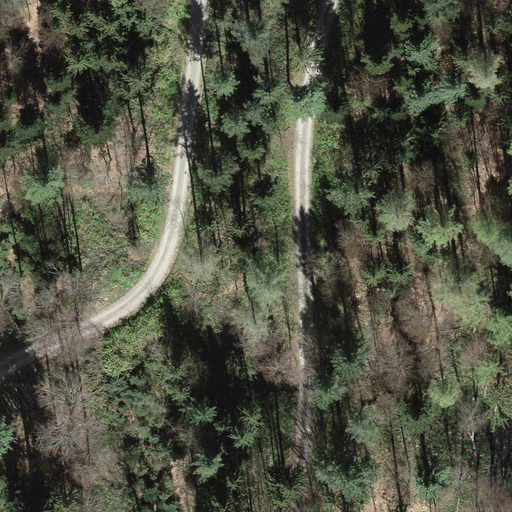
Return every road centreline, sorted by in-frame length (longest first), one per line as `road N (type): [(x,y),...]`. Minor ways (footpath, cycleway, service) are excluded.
road 1 (track): [(294,511),(307,360),(300,127),(326,0)]
road 2 (track): [(196,0),(166,259),(151,287),(122,310),(0,366)]
